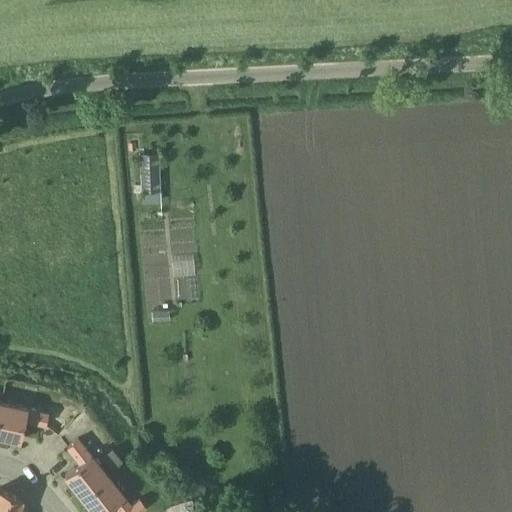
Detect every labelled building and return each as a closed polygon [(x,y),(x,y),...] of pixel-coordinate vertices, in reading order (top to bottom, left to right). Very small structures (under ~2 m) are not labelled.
[(159,151),(139,152),(141,190),(160,190),(159,151)] [(0,434),(11,437),(18,406),(1,402),(0,407),(0,434)] [(48,412),(18,406),(11,437),(20,439),(24,419),(45,424),(48,412)] [(78,438),(67,446),(80,462),(65,474),(71,481),(96,461),(96,460),(78,438)] [(107,475),(107,474),(96,461),(71,481),(82,495),(107,475)] [(93,509),(118,489),(107,475),(82,495),(93,509)] [(22,497),(0,488),(0,511),(16,511),(18,510),(18,511),(28,511),(22,498),(22,497)] [(137,511),(146,506),(138,496),(130,503),(118,489),(93,509),(95,511),(102,511),(114,503),(121,511),(137,511)]
